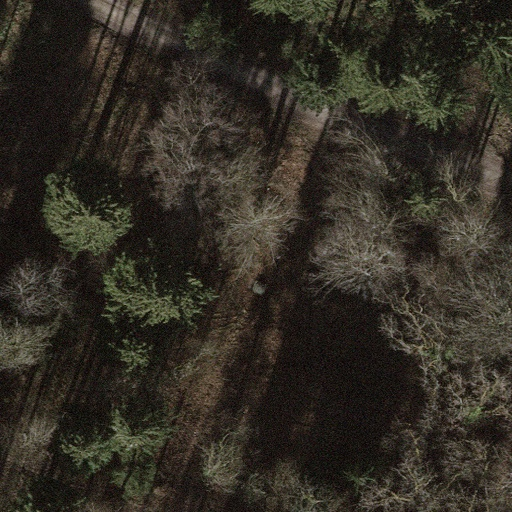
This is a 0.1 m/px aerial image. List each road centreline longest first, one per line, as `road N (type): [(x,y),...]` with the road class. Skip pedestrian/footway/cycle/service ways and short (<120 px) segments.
road 1 (motorway): [(0,350),(511,277)]
road 2 (track): [(511,180),(202,66),(85,0)]
